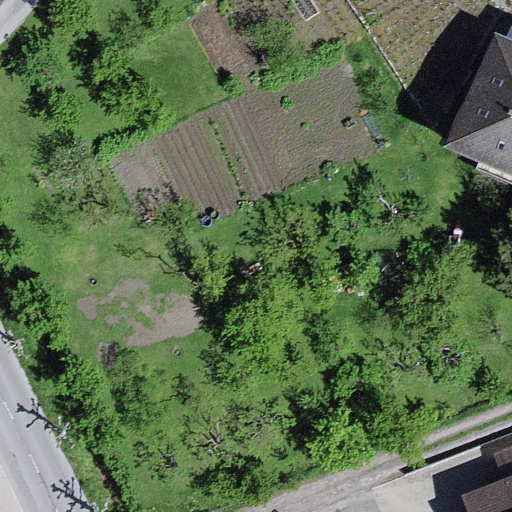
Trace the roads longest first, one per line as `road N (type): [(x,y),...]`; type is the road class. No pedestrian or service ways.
road 1 (unknown): [(309,511),(511,422)]
road 2 (residential): [(57,511),(0,392)]
